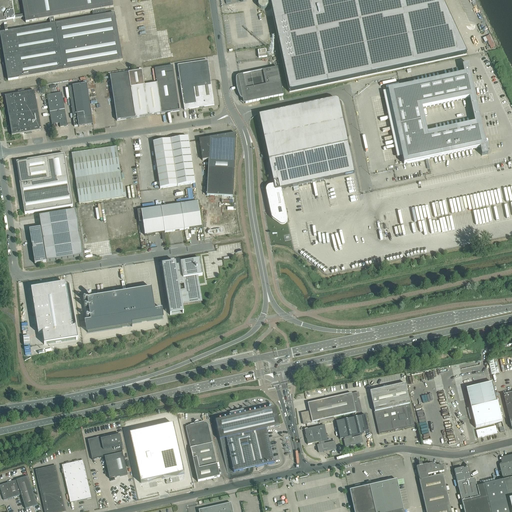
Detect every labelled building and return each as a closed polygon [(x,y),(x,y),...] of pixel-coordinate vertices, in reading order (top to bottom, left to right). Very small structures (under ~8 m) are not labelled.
[(21,0),(24,14),(14,16),(15,19),(25,17),(26,23),(50,19),(51,25),(55,24),(54,18),(92,11),(93,17),(105,15),(104,9),(114,8),(112,0),(21,0)] [(269,0),(289,92),(467,55),(441,0),(269,0)] [(0,4),(0,25),(14,23),(15,21),(15,19),(14,16),(12,4),(10,2),(0,4)] [(51,25),(0,33),(0,34),(5,64),(3,66),(6,70),(8,81),(53,73),(53,74),(58,74),(58,72),(75,69),(123,61),(120,42),(123,42),(121,35),(118,36),(115,14),(105,15),(93,17),(55,24),(51,25)] [(267,57),(266,49),(257,51),(258,58),(267,57)] [(214,106),(207,61),(178,66),(184,110),(214,106)] [(404,164),(480,148),(482,156),(488,154),(468,64),(462,66),(464,73),(408,86),(407,82),(404,83),(405,86),(388,90),(404,164)] [(179,111),(173,66),(155,69),(156,79),(157,84),(161,114),(179,111)] [(283,96),(278,68),(238,76),(237,76),(237,77),(236,77),(236,78),(236,82),(236,85),(237,88),(238,93),(238,95),(239,96),(240,98),(241,98),(241,99),(242,99),(243,104),(283,96)] [(148,116),(161,114),(157,84),(144,86),(142,71),(129,73),(135,118),(148,116)] [(135,118),(129,73),(110,76),(117,121),(135,118)] [(93,124),(87,84),(72,86),(68,87),(72,119),(73,127),(93,124)] [(38,111),(35,92),(35,91),(5,97),(6,100),(7,105),(9,116),(38,111)] [(68,126),(62,93),(47,96),(52,125),(59,124),(60,127),(68,126)] [(335,100),(259,116),(269,161),(274,185),(271,186),(270,186),(269,186),(268,187),(267,188),(266,189),(266,190),(266,191),(266,192),(266,193),(266,194),(271,217),(272,218),(272,219),(273,220),(274,220),(274,221),(275,221),(276,222),(277,222),(278,223),(278,224),(279,224),(280,225),(281,225),(282,225),(283,225),(284,225),(285,224),(286,224),(286,223),(287,222),(287,221),(287,220),(287,219),(281,190),(354,174),(347,144),(338,101),(335,100)] [(41,130),(38,111),(9,116),(11,127),(11,132),(12,132),(12,135),(12,136),(42,131),(41,130)] [(232,197),(236,134),(199,140),(202,161),(208,160),(206,196),(232,197)] [(195,184),(188,137),(185,138),(184,137),(170,139),(170,140),(177,186),(195,184)] [(177,186),(170,140),(167,140),(167,139),(153,141),(160,189),(177,186)] [(124,197),(116,147),(72,154),(79,204),(124,197)] [(73,205),(64,155),(16,163),(25,213),(73,205)] [(202,227),(198,202),(141,211),(145,236),(202,227)] [(83,256),(76,211),(40,217),(42,228),(30,230),(32,244),(33,249),(35,264),(63,259),(83,256)] [(163,267),(162,267),(170,312),(171,312),(182,310),(183,310),(182,303),(198,300),(194,277),(202,275),(200,259),(180,263),(181,264),(176,265),(175,265),(163,267)] [(65,284),(31,289),(38,334),(42,333),(44,345),(78,339),(76,327),(72,328),(65,284)] [(155,311),(151,288),(87,299),(91,321),(84,322),(85,327),(86,327),(87,333),(132,325),(132,323),(162,318),(162,313),(163,313),(162,309),(155,311)] [(494,359),(489,360),(492,376),(498,374),(494,359)] [(477,385),(466,388),(471,409),(497,402),(492,382),(490,382),(477,385)] [(415,426),(406,389),(405,384),(370,392),(379,434),(389,432),(389,433),(391,433),(391,432),(415,426)] [(309,411),(300,413),(303,424),(315,422),(356,413),(362,411),(358,398),(360,398),(358,392),(351,394),(324,400),(307,404),(309,411)] [(511,393),(503,396),(511,430),(511,429),(511,393)] [(502,422),(497,402),(471,409),(476,428),(502,422)] [(273,408),(215,421),(215,422),(227,474),(274,463),(266,430),(279,427),(275,408),(273,408)] [(369,433),(366,415),(336,422),(336,423),(340,439),(344,438),(345,440),(344,440),(345,447),(363,443),(361,436),(352,438),(352,437),(369,433)] [(198,482),(220,477),(208,425),(207,424),(207,423),(206,423),(205,423),(204,423),(199,424),(198,423),(195,424),(195,425),(187,427),(186,428),(190,449),(198,482)] [(173,425),(130,434),(141,483),(184,474),(173,425)] [(328,441),(326,435),(324,426),(304,430),(308,445),(318,443),(319,445),(317,446),(318,453),(336,449),(335,441),(324,444),(324,441),(328,441)] [(497,433),(496,426),(479,431),(477,431),(476,431),(478,438),(482,437),(484,437),(497,433)] [(127,475),(121,446),(122,446),(120,435),(118,435),(118,433),(88,440),(92,460),(105,457),(110,479),(127,475)] [(511,499),(511,455),(502,458),(501,458),(501,459),(501,460),(501,463),(501,464),(500,464),(499,465),(499,466),(502,477),(502,478),(503,478),(504,478),(505,478),(506,480),(484,485),(479,486),(485,511),(511,511),(508,500),(511,499)] [(91,499),(87,482),(83,461),(62,466),(70,503),(91,499)] [(450,511),(443,475),(439,476),(439,473),(444,471),(442,466),(440,465),(436,466),(436,465),(430,464),(427,465),(422,466),(421,463),(421,462),(420,462),(419,462),(419,463),(418,463),(419,466),(416,467),(418,476),(419,480),(419,481),(425,511),(450,511)] [(477,487),(475,478),(471,479),(467,465),(465,469),(463,468),(454,470),(464,511),(485,511),(479,486),(477,487)] [(61,511),(65,511),(55,467),(36,471),(46,511),(61,511)] [(37,505),(28,477),(0,485),(0,489),(4,501),(21,495),(26,509),(37,505)] [(403,511),(396,480),(349,490),(354,511),(403,511)] [(232,511),(231,503),(213,507),(213,506),(209,507),(210,508),(199,511),(198,511),(232,511)]
